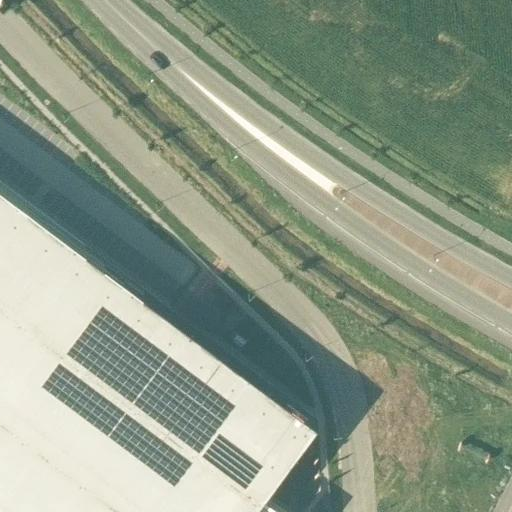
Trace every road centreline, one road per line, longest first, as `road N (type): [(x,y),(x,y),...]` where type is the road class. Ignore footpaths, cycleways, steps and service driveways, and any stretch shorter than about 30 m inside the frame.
road 1 (unclassified): [(0,15),(325,342),(353,425),(356,511)]
road 2 (secondary): [(286,156),(328,206),(511,324)]
road 3 (secondary): [(511,279),(286,156)]
road 4 (secondary): [(286,156),(105,0)]
